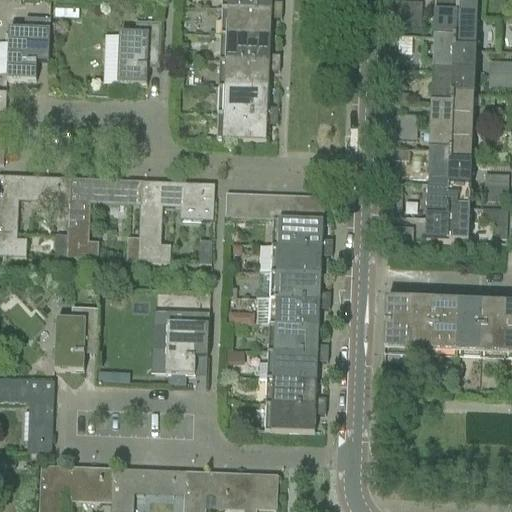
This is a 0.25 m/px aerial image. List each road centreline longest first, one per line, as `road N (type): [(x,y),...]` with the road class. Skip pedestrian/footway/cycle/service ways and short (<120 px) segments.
road 1 (residential): [(157,167),(14,161),(18,105),(160,112)]
road 2 (residential): [(206,456),(72,448),(73,402),(206,408)]
road 3 (residential): [(363,178),(157,167)]
road 4 (tertiary): [(363,178),(372,0)]
road 5 (tertiary): [(355,461),(360,289)]
road 6 (residential): [(511,293),(360,289)]
road 7 (residential): [(355,461),(206,456)]
